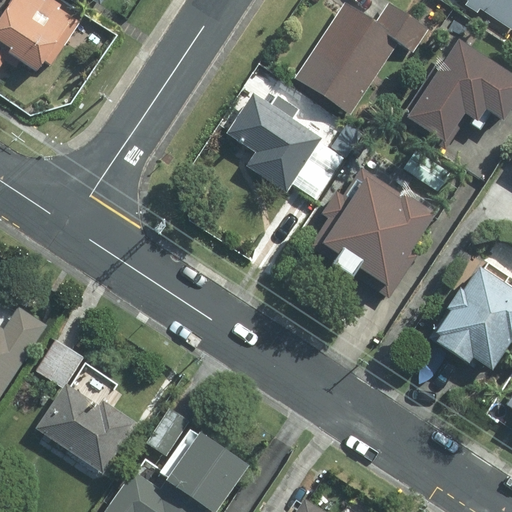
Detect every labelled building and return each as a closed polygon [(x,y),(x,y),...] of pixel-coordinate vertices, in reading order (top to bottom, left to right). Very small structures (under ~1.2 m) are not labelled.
[(16,0),(2,23),(0,21),(0,70),(6,61),(18,69),(23,62),(42,74),(49,63),(54,66),(82,22),(62,9),(64,6),(54,0),(16,0)] [(511,0),(468,0),(470,1),(467,5),(480,13),(484,9),(511,27),(511,0)] [(378,22),(347,3),(296,79),(352,116),(401,43),(415,53),(431,30),(391,3),(378,22)] [(510,124),(511,119),(511,70),(464,39),(408,124),(448,150),(471,116),(483,123),(491,111),(510,124)] [(325,139),(256,94),(228,134),(257,153),(249,167),(289,194),(325,139)] [(407,198),(365,169),(346,197),(339,192),(323,215),(330,219),(312,247),(392,300),(421,256),(416,254),(440,216),(409,195),(407,198)] [(511,286),(485,269),(469,292),(463,288),(449,309),(455,313),(441,335),(444,338),(440,345),(474,367),(478,360),(498,372),(511,350),(511,286)] [(0,403),(50,326),(21,307),(6,329),(0,325),(0,403)] [(85,358),(57,340),(37,372),(65,389),(85,358)] [(106,475),(140,424),(105,401),(101,406),(68,384),(38,430),(106,475)] [(188,419),(169,409),(150,442),(169,453),(188,419)] [(223,511),(254,469),(204,435),(203,437),(193,431),(163,475),(170,480),(162,490),(136,472),(107,511),(223,511)] [(326,511),(309,501),(301,511),(326,511)]
